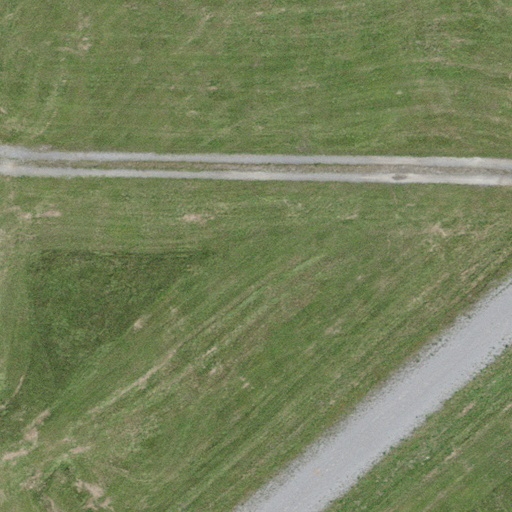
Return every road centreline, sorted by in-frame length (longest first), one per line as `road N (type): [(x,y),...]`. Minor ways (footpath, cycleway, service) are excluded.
road 1 (track): [(0,166),(511,172)]
road 2 (track): [(511,304),(270,511)]
